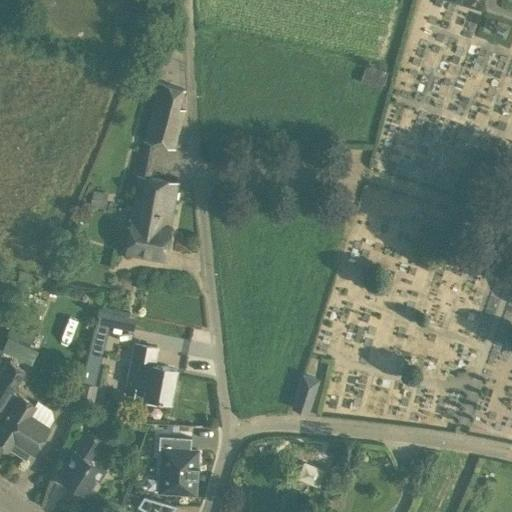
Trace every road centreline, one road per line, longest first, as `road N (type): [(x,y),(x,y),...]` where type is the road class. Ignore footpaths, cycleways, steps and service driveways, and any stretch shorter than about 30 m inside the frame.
road 1 (residential): [(197,173),(364,174),(477,209)]
road 2 (residential): [(232,436),(286,424),(511,455)]
road 3 (residential): [(197,173),(232,436)]
road 4 (residential): [(187,0),(197,173)]
